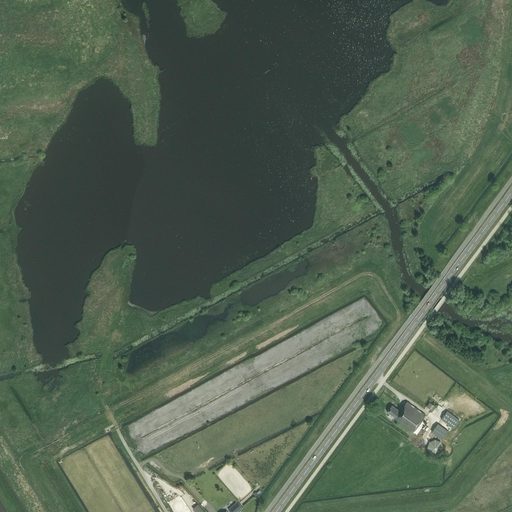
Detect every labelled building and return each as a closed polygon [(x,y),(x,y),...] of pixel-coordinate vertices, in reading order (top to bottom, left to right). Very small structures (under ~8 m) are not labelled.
[(466,392),(461,399),(465,402),(470,395),(466,392)] [(413,431),(425,414),(407,401),(400,411),(392,405),(387,411),(395,417),(395,418),(413,431)] [(453,427),(459,419),(447,410),(441,419),(453,427)] [(447,430),(438,423),(431,432),(440,438),(447,430)] [(429,448),(430,451),(432,453),(435,454),(438,453),(441,451),(442,449),(442,446),(441,443),(439,441),(436,440),(433,440),(430,442),(429,445),(429,448)] [(245,491),(246,494),(247,494),(253,490),(251,485),(236,468),(237,471),(239,471),(241,474),(238,475),(240,477),(238,478),(239,480),(240,479),(241,481),(237,482),(239,487),(241,489),(239,491),(241,494),(245,491)] [(170,502),(174,511),(191,511),(182,495),(176,498),(177,498),(170,502)] [(231,511),(236,511),(239,510),(243,507),(237,501),(229,509),(231,511)]
